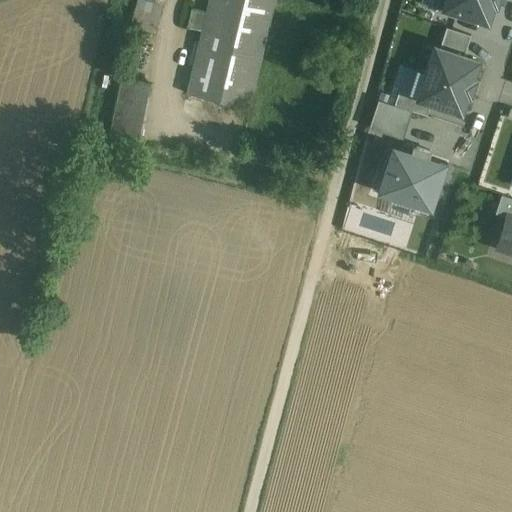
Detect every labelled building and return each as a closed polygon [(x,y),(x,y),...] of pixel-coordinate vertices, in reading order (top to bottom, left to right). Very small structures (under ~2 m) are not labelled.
[(163,1),(159,0),(137,0),(131,27),(156,32),(163,1)] [(273,0),(207,0),(205,12),(201,30),(186,93),(248,108),(273,0)] [(438,0),(435,10),(455,16),(457,11),(487,20),(492,2),(495,3),(495,0),(438,0)] [(201,30),(205,12),(190,8),(186,26),(201,30)] [(449,27),(445,41),(463,46),(467,32),(449,27)] [(477,60),(435,47),(427,71),(416,68),(408,93),(429,100),(429,99),(430,99),(430,100),(460,110),(466,93),(468,94),(473,80),(470,79),(477,60)] [(148,83),(120,77),(109,129),(137,135),(148,83)] [(387,131),(390,119),(408,124),(413,107),(379,98),(371,126),(387,131)] [(388,130),(405,135),(408,126),(391,121),(388,130)] [(446,162),(428,156),(429,154),(429,150),(412,144),(410,150),(392,144),(376,192),(395,198),(394,201),(411,206),(412,203),(431,209),(446,162)] [(511,213),(506,212),(494,249),(511,254),(511,213)]
